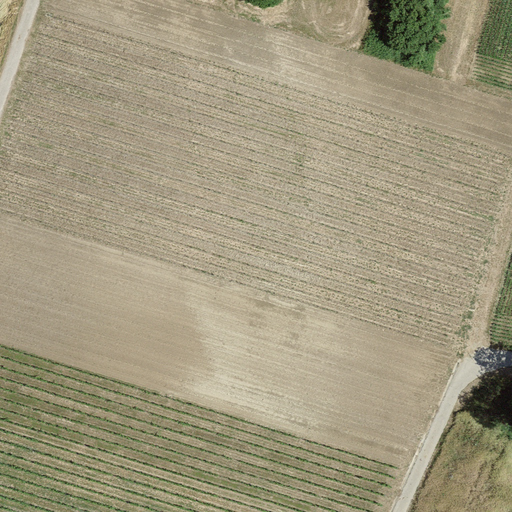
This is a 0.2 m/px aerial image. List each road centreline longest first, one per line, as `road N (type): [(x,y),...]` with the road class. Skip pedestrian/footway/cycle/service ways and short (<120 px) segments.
road 1 (unclassified): [(398,511),(470,354),(511,362)]
road 2 (track): [(0,117),(40,0)]
